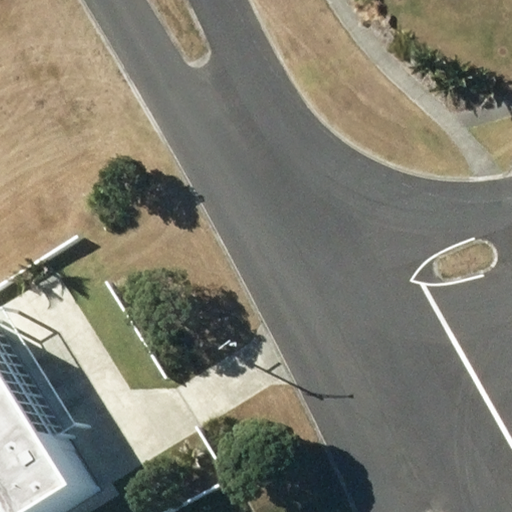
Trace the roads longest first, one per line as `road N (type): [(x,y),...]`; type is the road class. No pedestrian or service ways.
road 1 (residential): [(173,0),(330,292)]
road 2 (residential): [(330,292),(442,511)]
road 3 (residential): [(330,292),(511,240)]
